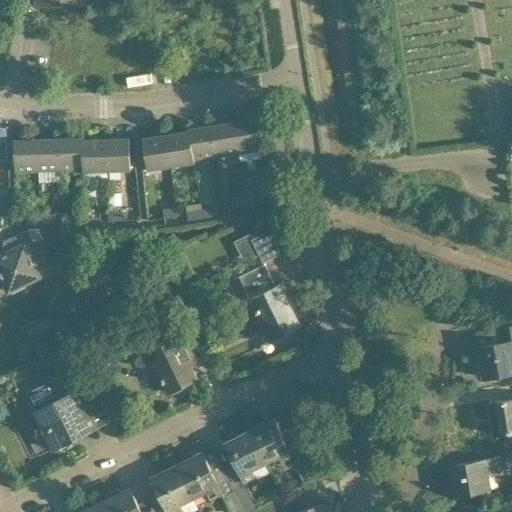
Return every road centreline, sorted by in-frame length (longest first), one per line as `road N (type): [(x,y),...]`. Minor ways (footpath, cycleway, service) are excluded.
road 1 (residential): [(0,509),(280,373),(338,354)]
road 2 (residential): [(413,511),(441,329),(432,304),(409,292),(330,306)]
road 3 (residential): [(330,306),(295,77)]
road 4 (residential): [(371,511),(338,354)]
road 5 (residential): [(162,100),(11,105)]
road 6 (residential): [(295,77),(162,100)]
